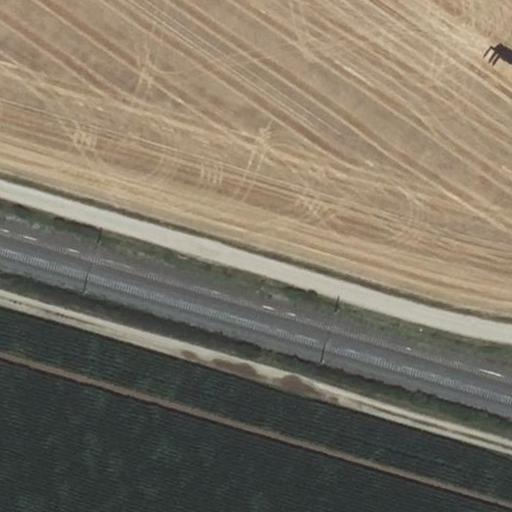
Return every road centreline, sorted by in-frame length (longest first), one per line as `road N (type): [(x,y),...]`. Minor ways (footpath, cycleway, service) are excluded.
road 1 (track): [(511,456),(0,307)]
road 2 (track): [(0,187),(462,325),(511,328)]
